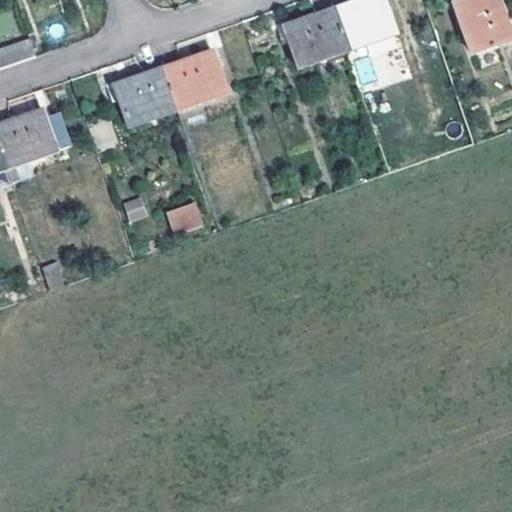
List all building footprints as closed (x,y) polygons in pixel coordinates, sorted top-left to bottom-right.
[(361,0),(333,10),(347,52),(396,35),(383,0),(361,0)] [(497,0),(463,0),(452,4),(469,55),(511,41),(497,0)] [(333,10),(284,27),(298,69),(347,52),(333,10)] [(32,41),(0,51),(0,70),(38,57),(32,41)] [(162,71),(177,112),(226,95),(213,53),(162,71)] [(162,71),(114,87),(128,129),(177,112),(162,71)] [(56,154),(45,120),(43,112),(0,126),(0,147),(8,170),(56,154)] [(45,120),(56,154),(70,149),(59,115),(45,120)] [(123,202),(128,222),(147,218),(142,197),(123,202)] [(198,202),(166,209),(171,232),(203,226),(198,202)] [(57,266),(42,271),(49,293),(64,287),(57,266)]
